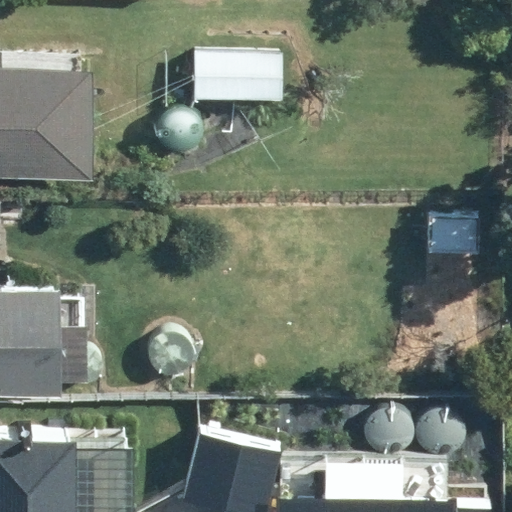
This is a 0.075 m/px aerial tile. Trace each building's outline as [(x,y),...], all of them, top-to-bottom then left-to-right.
[(279,48),(193,47),(192,95),(278,95),(279,48)] [(89,63),(0,62),(0,174),(88,175),(89,63)] [(126,105),(124,148),(152,149),(154,107),(126,105)] [(477,213),(427,214),(426,251),(476,252),(477,213)] [(53,283),(0,282),(0,387),(53,388),(53,283)] [(143,337),(142,343),(142,349),(144,354),(146,360),(149,365),(153,369),(158,373),(163,376),(169,377),(175,378),(181,378),(187,377),(192,374),(198,371),(202,367),(206,362),(208,357),(210,351),(211,345),(210,339),(209,333),(207,328),(203,323),(199,318),(195,315),(189,312),(183,310),(178,309),(172,310),(166,311),(160,313),(155,317),(151,321),(147,325),(145,331),(143,337)] [(198,423),(179,498),(233,511),(265,511),(282,444),(198,423)] [(0,511),(69,511),(69,428),(0,428),(0,511)] [(445,511),(445,472),(282,475),(282,511),(445,511)]
